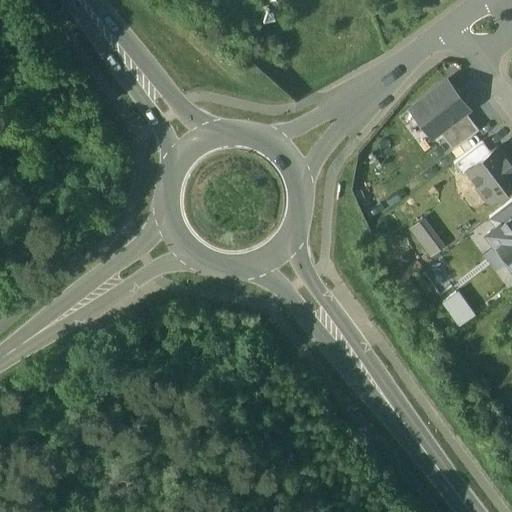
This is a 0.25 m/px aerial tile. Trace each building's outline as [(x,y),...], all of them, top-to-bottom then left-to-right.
[(466,108),(446,81),(411,108),(431,135),(438,130),(463,110),(466,108)] [(463,110),(438,130),(452,149),(478,130),(463,110)] [(482,141),(453,163),(461,174),(468,169),(490,152),(482,141)] [(511,184),(511,168),(496,147),(490,152),(468,169),(480,185),(480,190),(484,196),(489,197),(491,200),(511,184)] [(511,200),(489,218),(496,228),(511,215),(511,200)] [(425,214),(409,224),(428,255),(444,245),(425,214)] [(511,215),(496,228),(487,235),(511,267),(511,215)]
